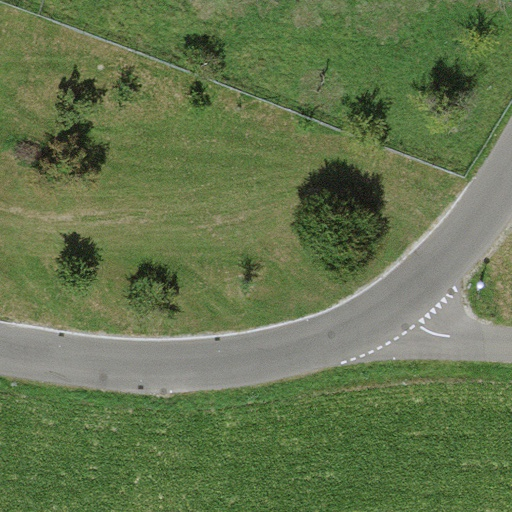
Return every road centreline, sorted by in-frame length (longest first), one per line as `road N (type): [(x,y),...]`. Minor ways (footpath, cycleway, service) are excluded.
road 1 (unclassified): [(0,351),(215,369),(284,360),(394,309)]
road 2 (unclassified): [(394,309),(471,235),(511,172)]
road 3 (unclassified): [(394,309),(415,329),(511,346)]
